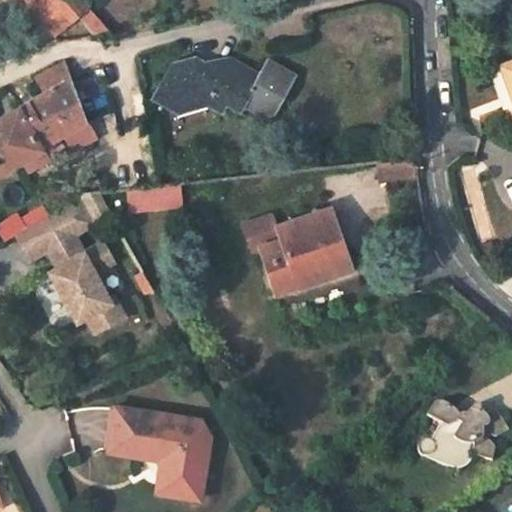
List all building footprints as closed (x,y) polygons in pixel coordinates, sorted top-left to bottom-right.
[(81,0),(24,0),(54,34),(76,16),(88,29),(99,20),(81,0)] [(99,20),(88,29),(92,35),(109,31),(99,20)] [(205,104),(218,111),(222,104),(238,111),(242,105),(262,115),(273,112),(293,75),(265,60),(258,74),(227,58),(220,72),(194,57),(171,63),(160,84),(169,88),(159,104),(175,112),(180,102),(203,95),(205,104)] [(508,93),(511,91),(511,60),(497,67),(508,93)] [(41,145),(87,121),(64,62),(35,76),(44,92),(0,115),(0,132),(17,162),(44,148),(41,145)] [(160,84),(151,99),(159,104),(169,88),(160,84)] [(180,102),(175,112),(205,104),(203,95),(180,102)] [(133,115),(114,121),(124,150),(143,143),(133,115)] [(0,171),(17,162),(0,132),(0,171)] [(406,157),(376,162),(377,178),(418,173),(417,163),(406,157)] [(176,185),(126,190),(128,209),(178,204),(176,185)] [(97,193),(80,194),(96,223),(109,214),(97,193)] [(80,195),(43,216),(51,229),(87,208),(80,195)] [(276,291),(297,284),(298,287),(351,269),(347,257),(332,206),(278,224),(283,238),(264,243),(276,291)] [(51,229),(43,216),(15,233),(31,259),(48,249),(52,255),(62,249),(57,240),(71,232),(74,238),(96,225),(87,208),(51,229)] [(58,266),(50,271),(77,318),(86,314),(95,328),(123,312),(113,296),(109,298),(93,271),(111,260),(101,242),(82,253),(74,238),(71,232),(57,240),(62,249),(52,255),(58,266)] [(441,445),(464,459),(467,459),(472,459),(479,450),(496,456),(501,443),(501,438),(499,434),(500,430),(505,430),(510,430),(511,428),(511,415),(510,409),(508,408),(504,406),(502,406),(497,409),(496,412),(493,409),(488,410),(487,406),(485,406),(485,403),(485,400),(481,399),(478,401),(478,403),(473,405),(472,409),(463,406),(458,398),(454,395),(451,395),(443,398),(437,410),(447,416),(441,428),(437,428),(434,430),(434,432),(434,435),(436,439),(441,445)] [(107,454),(157,461),(152,494),(196,501),(207,431),(202,423),(114,409),(107,454)]
